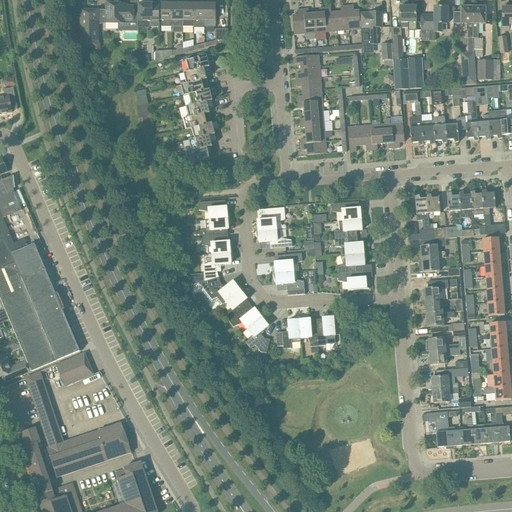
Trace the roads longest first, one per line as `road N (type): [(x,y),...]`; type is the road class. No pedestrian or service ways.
road 1 (secondary): [(196,421),(146,339),(77,188),(28,0)]
road 2 (residential): [(192,511),(93,328),(13,141),(0,134)]
road 3 (residential): [(401,298),(265,300),(250,282),(243,197),(250,187),(286,184)]
road 4 (residential): [(419,468),(401,298)]
road 5 (residential): [(401,298),(391,175)]
road 6 (residential): [(391,175),(511,164)]
